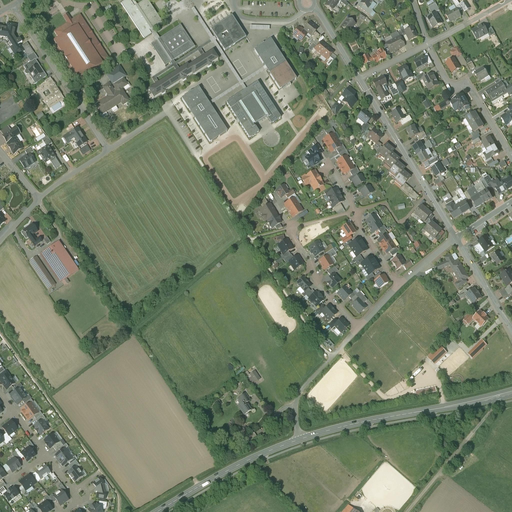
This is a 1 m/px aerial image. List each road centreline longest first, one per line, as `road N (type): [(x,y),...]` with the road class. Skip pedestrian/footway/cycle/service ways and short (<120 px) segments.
road 1 (tertiary): [(511,394),(300,439)]
road 2 (residential): [(456,239),(358,78)]
road 3 (residential): [(109,148),(12,5)]
road 4 (tertiary): [(300,439),(158,511)]
road 5 (residential): [(511,157),(470,87),(450,81),(426,43)]
road 6 (residential): [(300,439),(299,392),(358,328)]
road 7 (residential): [(358,328),(318,284),(290,228)]
